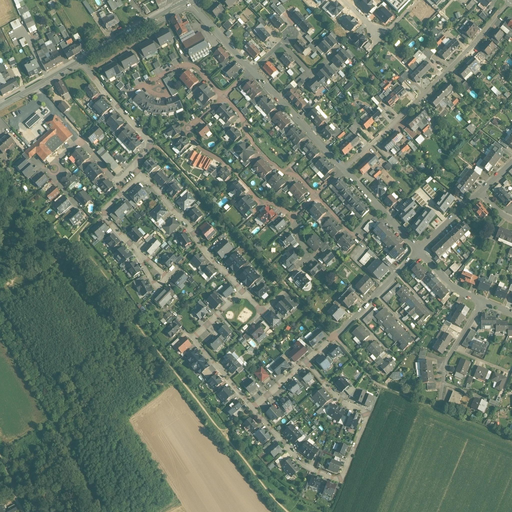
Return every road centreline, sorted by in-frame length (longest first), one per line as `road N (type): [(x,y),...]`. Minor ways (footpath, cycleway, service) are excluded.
road 1 (residential): [(253,408),(299,462),(340,481),(366,413),(338,398),(307,361)]
road 2 (residential): [(511,1),(344,168)]
road 3 (residential): [(200,244),(164,281),(100,210),(140,173)]
road 4 (residential): [(78,206),(47,169),(81,140),(117,181),(133,164)]
road 5 (residential): [(253,408),(192,338),(242,292)]
road 6 (residential): [(417,250),(307,361)]
road 7 (residential): [(223,96),(269,162),(315,195)]
road 8 (residential): [(133,164),(151,144),(81,61)]
road 9 (residential): [(344,168),(252,70)]
road 10 (secondary): [(81,61),(187,2)]
road 11 (track): [(0,290),(73,256),(90,220)]
